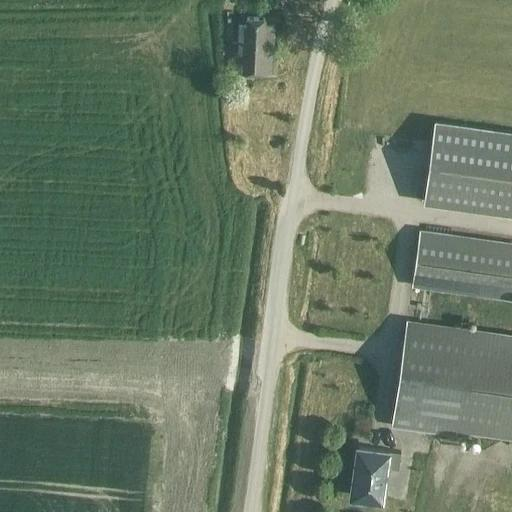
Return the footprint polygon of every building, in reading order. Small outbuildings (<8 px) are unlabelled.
[(270,24),(262,24),(262,17),(245,17),(245,25),(235,25),(235,74),(269,74),(271,51),(274,51),(274,37),(270,37),(270,24)] [(422,203),(511,215),(511,132),(434,122),(422,203)] [(511,298),(511,247),(417,234),(410,284),(511,298)] [(453,437),(454,430),(511,437),(511,339),(404,324),(389,428),(453,437)] [(356,442),(348,496),(384,501),(389,466),(398,467),(400,452),(391,450),(391,447),(356,442)]
